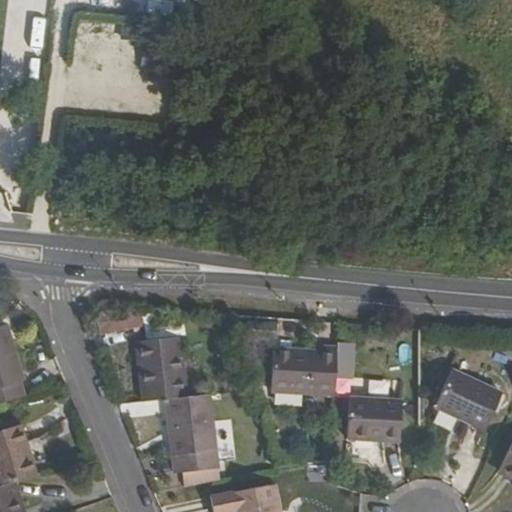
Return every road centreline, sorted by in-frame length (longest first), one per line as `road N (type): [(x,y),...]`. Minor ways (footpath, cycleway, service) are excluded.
road 1 (residential): [(142,511),(68,323),(61,270)]
road 2 (tertiary): [(299,281),(219,259),(62,241)]
road 3 (tertiary): [(61,270),(299,281)]
road 4 (tertiary): [(299,281),(511,298)]
